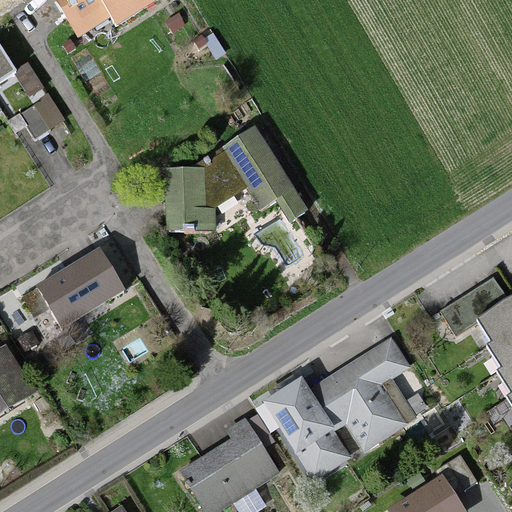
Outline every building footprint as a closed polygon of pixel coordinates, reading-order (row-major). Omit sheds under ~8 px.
[(75,15),(83,27),(108,11),(111,17),(117,26),(159,0),(58,0),(57,1),(69,19),(75,15)] [(0,85),(16,75),(0,50),(0,85)] [(20,116),(36,142),(52,132),(51,131),(64,123),(49,99),(36,107),(36,106),(20,116)] [(291,224),(306,214),(290,188),(255,132),(225,151),(226,153),(210,163),(209,160),(205,162),(207,166),(200,171),(168,172),(170,234),(186,233),(186,234),(214,233),(214,228),(201,228),(201,211),(245,183),(263,212),(278,203),(291,224)] [(39,291),(59,325),(60,324),(105,297),(108,303),(125,293),(125,292),(101,253),(99,254),(100,255),(41,291),(40,290),(38,291),(39,291)] [(483,320),(510,303),(495,279),(441,313),(442,313),(458,338),(479,325),(478,323),(483,320)] [(489,349),(493,347),(498,344),(511,334),(511,301),(510,303),(483,320),(478,323),(479,325),(493,346),(488,349),(489,349)] [(503,372),(507,369),(511,366),(511,334),(498,344),(493,347),(489,349),(503,371),(498,374),(499,375),(503,372)] [(366,453),(380,444),(379,442),(405,425),(380,386),(394,377),(378,353),(339,378),(341,380),(310,400),(331,433),(346,423),(366,453)] [(0,415),(31,396),(5,355),(0,358),(0,415)] [(511,366),(507,369),(503,372),(499,375),(511,396),(511,397),(508,400),(509,400),(511,398),(511,366)] [(270,407),(310,470),(342,450),(331,433),(310,400),(302,387),(270,407)] [(275,443),(259,417),(247,425),(246,424),(230,434),(235,442),(184,475),(189,484),(186,485),(189,489),(192,487),(207,511),(218,511),(278,474),(263,451),(275,443)] [(479,484),(461,457),(449,465),(466,492),(479,484)] [(460,511),(443,483),(397,511),(460,511)]
